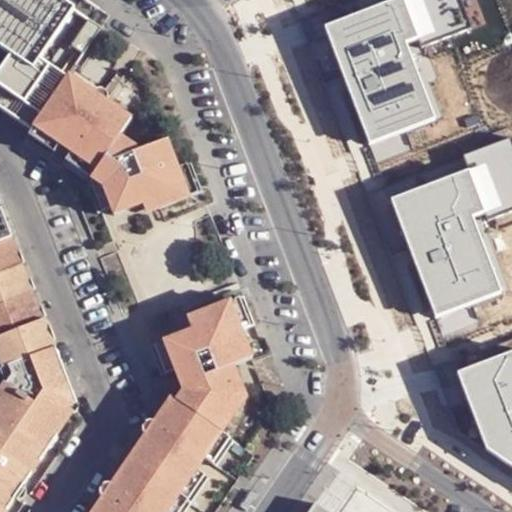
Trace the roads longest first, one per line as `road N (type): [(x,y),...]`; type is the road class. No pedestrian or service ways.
road 1 (residential): [(338,413),(342,356),(235,77),(194,0)]
road 2 (residential): [(0,165),(52,272),(104,420),(103,436),(50,511)]
road 3 (residential): [(482,511),(338,413)]
